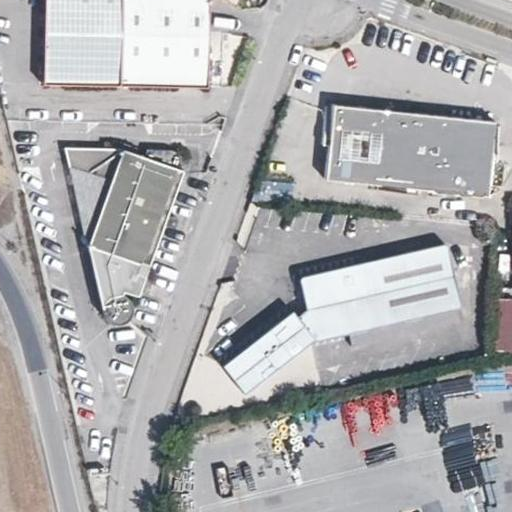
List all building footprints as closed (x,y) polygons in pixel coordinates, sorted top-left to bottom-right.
[(42,0),(41,84),(119,86),(119,32),(205,33),(205,0),(42,0)] [(205,87),(205,33),(119,32),(119,86),(205,87)] [(483,192),(490,116),(329,102),(322,177),(468,191),(483,192)] [(140,155),(142,150),(125,144),(123,148),(140,155)] [(109,184),(107,190),(87,249),(93,278),(107,275),(111,294),(108,296),(104,299),(102,302),(100,306),(100,311),(102,315),(104,320),(109,323),(113,325),(117,325),(120,325),(124,323),(128,319),(131,315),(132,309),(132,305),(130,301),(127,297),(122,294),(123,292),(139,297),(139,296),(168,211),(182,172),(183,164),(181,161),(173,150),(152,148),(148,158),(140,155),(123,148),(106,148),(64,147),(67,166),(109,184)] [(437,241),(380,255),(302,273),(299,275),(298,278),(302,295),(305,307),(296,314),(291,309),(278,319),(281,323),(268,335),(264,330),(222,362),(245,391),(311,340),(314,341),(348,332),(351,345),(425,328),(425,326),(461,318),(458,306),(461,305),(447,243),(445,240),(442,240),(437,241)] [(511,298),(495,298),(494,350),(511,349),(511,298)] [(264,330),(268,335),(281,323),(278,319),(264,330)]
